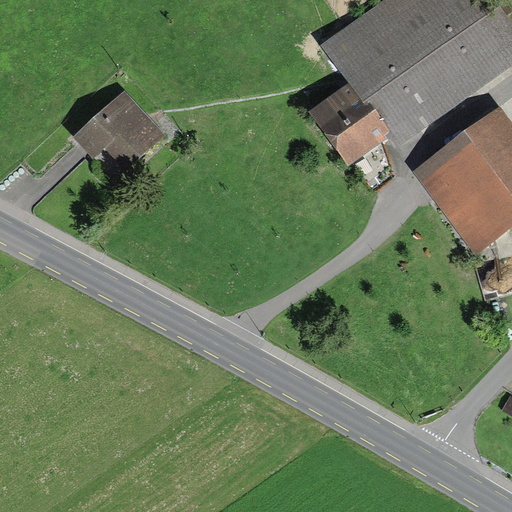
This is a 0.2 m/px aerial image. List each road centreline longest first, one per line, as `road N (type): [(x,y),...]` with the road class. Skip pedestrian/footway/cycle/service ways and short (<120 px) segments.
road 1 (primary): [(0,227),(417,455)]
road 2 (residential): [(417,455),(511,359)]
